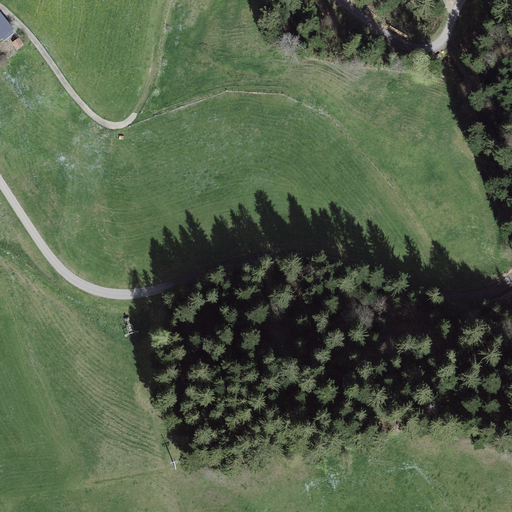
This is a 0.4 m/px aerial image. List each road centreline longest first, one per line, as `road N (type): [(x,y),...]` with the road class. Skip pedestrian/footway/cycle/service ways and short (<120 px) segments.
road 1 (unclassified): [(511,280),(482,294),(434,294),(301,256),(227,265),(146,292),(104,292),(57,266),(0,180)]
road 2 (track): [(0,7),(90,113),(120,125),(147,93),(168,0)]
road 3 (track): [(463,0),(442,41),(422,48),(334,0)]
